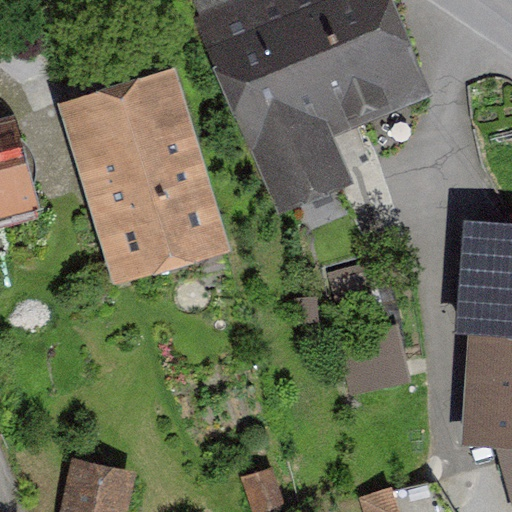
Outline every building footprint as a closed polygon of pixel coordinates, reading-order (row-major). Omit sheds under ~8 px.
[(390,0),(249,0),(198,22),(279,213),(353,181),(334,136),(431,95),(390,0)] [(173,59),(59,97),(113,278),(231,242),(173,59)] [(25,115),(0,120),(0,215),(46,205),(25,115)] [(511,211),(467,209),(460,325),(473,326),(466,434),(511,436),(511,211)] [(409,384),(396,322),(333,337),(347,398),(409,384)] [(126,511),(135,469),(73,457),(62,511),(126,511)] [(270,467),(240,477),(251,511),(266,511),(283,507),(270,467)] [(454,511),(438,481),(366,500),(370,511),(454,511)]
